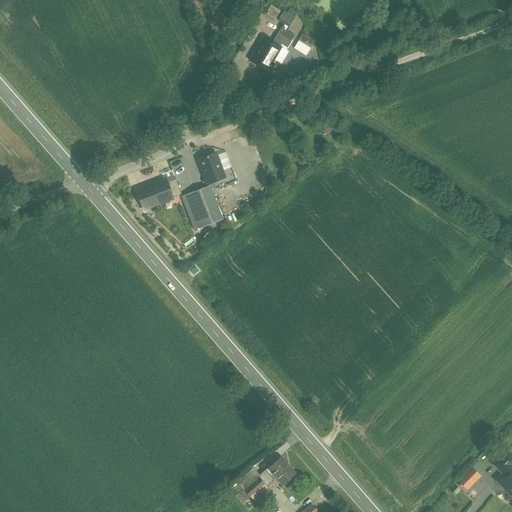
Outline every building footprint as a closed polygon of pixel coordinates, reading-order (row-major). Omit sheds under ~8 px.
[(294,19),(283,12),(279,19),(289,26),(294,19)] [(294,36),(281,28),(277,34),(291,42),(294,36)] [(291,42),(277,34),(272,42),(280,47),(281,45),(287,49),(291,42)] [(272,42),(264,37),(250,61),(266,71),(280,47),(272,42)] [(225,177),(216,153),(199,160),(208,184),(225,177)] [(165,180),(136,190),(144,210),(173,199),(172,198),(181,195),(175,180),(166,183),(165,180)] [(209,186),(181,197),(194,231),(222,220),(209,186)] [(511,455),(507,451),(494,464),(503,473),(497,480),(511,495),(511,455)] [(295,474),(280,457),(267,469),(274,476),(282,486),(295,474)] [(476,462),(471,467),(477,473),(482,468),(476,462)] [(471,467),(457,482),(466,490),(480,475),(477,473),(471,467)] [(253,469),(243,478),(248,485),(258,477),(259,476),(253,469)] [(259,476),(258,477),(248,485),(243,490),(249,497),(251,499),(266,486),(266,485),(273,480),(272,479),(274,476),(267,469),(259,476)] [(249,497),(243,490),(239,485),(234,490),(238,494),(235,496),(242,504),(249,497)]
